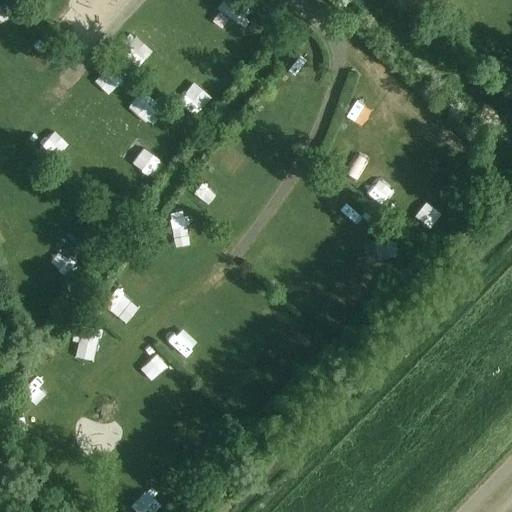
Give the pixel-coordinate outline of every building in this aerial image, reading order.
[(219,0),(235,10),(241,0),(219,0)] [(294,43),(283,58),(302,70),(312,55),(294,43)] [(127,87),(142,100),(155,85),(140,72),(127,87)] [(359,76),(351,97),(362,101),(370,80),(359,76)] [(207,195),(218,181),(197,165),(187,178),(207,195)] [(178,205),(166,220),(181,232),(193,217),(178,205)]
